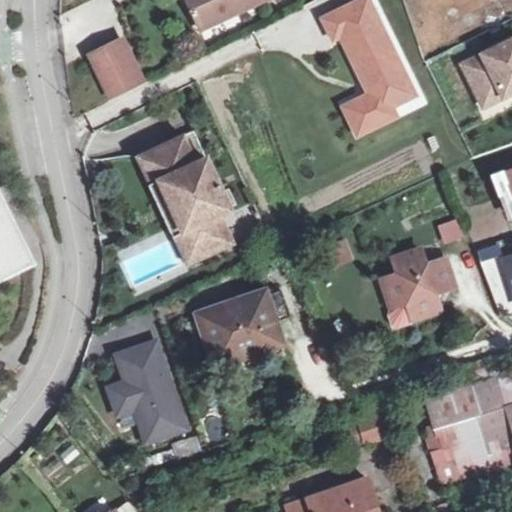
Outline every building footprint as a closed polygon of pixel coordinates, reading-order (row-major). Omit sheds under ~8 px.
[(185,0),(200,33),(270,0),(185,0)] [(368,0),(360,0),(323,18),(333,39),(344,34),(370,86),(368,95),(355,101),(364,120),(393,106),(416,94),(368,0)] [(437,0),(441,9),(461,0),(437,0)] [(122,39),(89,54),(110,98),(142,81),(122,39)] [(511,39),(463,63),(478,94),(497,86),(503,96),(511,91),(511,39)] [(497,86),(478,94),(484,106),(503,96),(497,86)] [(364,120),(355,101),(343,107),(357,135),(397,116),(393,106),(364,120)] [(201,259),(233,243),(221,216),(231,212),(207,159),(197,164),(184,137),(151,151),(164,179),(159,181),(183,233),(188,231),(201,259)] [(511,169),(490,177),(506,224),(511,221),(511,169)] [(0,280),(34,264),(0,195),(0,280)] [(459,221),(439,224),(442,244),(463,241),(459,221)] [(335,268),(353,261),(344,240),(327,247),(335,268)] [(380,282),(389,311),(388,312),(388,315),(387,319),(388,323),(389,326),(390,327),(393,329),(396,330),(399,331),(403,331),(406,330),(407,329),(410,326),(411,325),(412,322),(413,319),(441,310),(438,299),(432,296),(436,289),(441,292),(455,287),(446,259),(426,266),(421,250),(411,253),(413,259),(395,266),(398,276),(380,282)] [(199,314),(214,360),(261,345),(263,350),(283,343),(265,293),(199,314)] [(157,342),(121,354),(130,381),(111,387),(119,410),(132,406),(149,414),(156,435),(185,425),(157,342)] [(149,414),(132,406),(141,422),(145,438),(156,435),(149,414)] [(348,449),(392,440),(386,412),(342,421),(348,449)] [(177,457),(200,451),(197,439),(174,445),(177,457)] [(285,504),(287,511),(375,511),(364,477),(285,504)]
